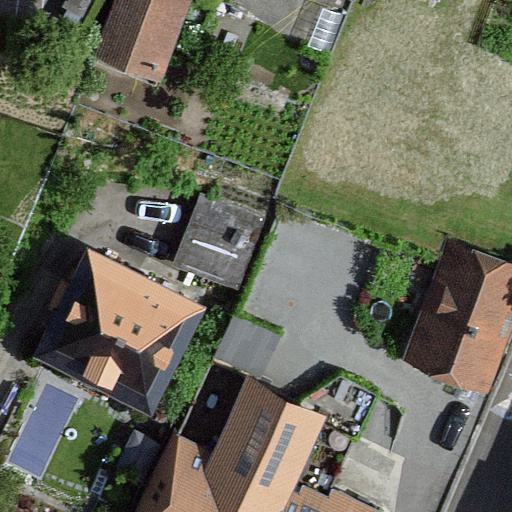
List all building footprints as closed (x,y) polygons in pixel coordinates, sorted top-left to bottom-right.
[(120,0),(102,51),(165,73),(191,0),(120,0)] [(264,221),(202,195),(175,259),(238,284),(264,221)] [(511,337),(511,264),(453,242),(407,363),(490,394),(511,337)] [(91,255),(41,352),(149,408),(199,311),(91,255)] [(366,429),(210,358),(140,511),(387,511),(339,490),(366,429)]
